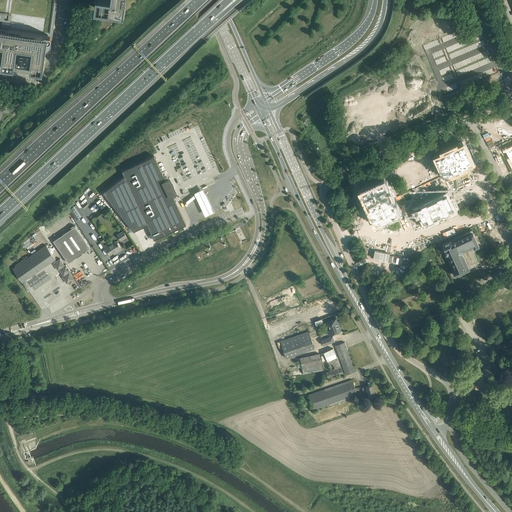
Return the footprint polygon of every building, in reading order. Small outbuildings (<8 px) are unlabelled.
[(95,0),(94,7),(124,12),(125,0),(95,0)] [(0,66),(1,66),(14,68),(29,70),(43,72),(45,54),(46,52),(47,41),(48,41),(49,41),(50,41),(51,40),(51,39),(51,38),(51,37),(51,36),(50,36),(50,35),(49,35),(0,28),(0,66)] [(440,155),(435,157),(437,163),(439,162),(442,168),(440,168),(443,174),(447,172),(448,174),(458,169),(459,171),(463,169),(462,167),(467,165),(466,163),(471,161),(469,155),(467,156),(464,150),(466,149),(463,144),(458,147),(454,149),(453,147),(449,149),(450,151),(444,153),(445,153),(440,155)] [(124,175),(103,192),(134,231),(147,225),(154,239),(156,239),(186,224),(177,205),(174,199),(173,195),(172,193),(174,192),(169,181),(166,182),(165,179),(154,155),(122,171),(124,175)] [(363,193),(361,194),(364,201),(366,200),(369,206),(367,206),(370,214),(372,213),(373,215),(372,216),(373,220),(375,219),(376,221),(380,219),(381,221),(392,215),(392,214),(396,212),(395,210),(397,209),(395,205),(393,206),(392,203),(394,203),(391,195),(389,196),(388,194),(390,193),(385,183),(383,184),(382,182),(378,184),(377,182),(366,188),(366,189),(362,191),(363,193)] [(425,201),(412,206),(417,216),(419,214),(422,219),(420,220),(423,226),(429,224),(429,222),(434,220),(434,221),(445,216),(445,215),(449,213),(450,214),(456,211),(453,205),(452,205),(449,200),(452,199),(448,190),(433,197),(434,199),(426,203),(425,201)] [(203,191),(194,195),(205,218),(214,214),(203,191)] [(74,202),(67,206),(76,220),(83,215),(74,202)] [(75,226),(64,233),(79,255),(90,248),(75,226)] [(229,231),(219,236),(221,241),(195,254),(199,262),(231,246),(232,247),(242,241),(236,230),(230,233),(229,231)] [(123,231),(117,235),(121,240),(127,237),(123,231)] [(455,238),(443,244),(445,250),(444,251),(446,254),(453,269),(453,270),(452,270),(455,276),(470,269),(467,264),(462,253),(463,251),(466,249),(471,247),(473,246),(474,248),(479,246),(473,232),(472,232),(456,240),(455,238)] [(68,263),(79,255),(64,233),(53,241),(68,263)] [(116,241),(105,248),(108,252),(107,252),(108,253),(109,254),(117,249),(118,251),(121,249),(116,241)] [(46,245),(29,257),(39,270),(55,258),(46,245)] [(22,282),(39,270),(29,257),(28,258),(27,256),(25,258),(26,259),(13,268),(22,282)] [(70,271),(66,264),(65,265),(60,259),(53,263),(58,270),(59,269),(63,276),(62,276),(67,283),(74,279),(69,272),(70,271)] [(329,335),(341,331),(336,318),(327,321),(330,330),(327,331),(329,335)] [(309,331),(280,341),(286,358),(314,348),(309,331)] [(332,336),(321,340),(323,345),(334,341),(332,336)] [(336,347),(345,374),(355,371),(345,342),(335,346),(335,347),(336,347)] [(300,361),(303,374),(322,370),(319,354),(314,355),(315,358),(300,361)] [(341,367),(337,356),(328,360),(332,370),(341,367)] [(340,376),(344,375),(341,367),(326,372),(328,378),(339,375),(340,376)] [(472,371),(470,370),(467,375),(469,376),(467,380),(482,388),(484,385),(486,386),(489,381),(487,380),(489,376),(475,367),(472,371)] [(314,410),(358,395),(352,379),(309,394),(314,410)] [(362,388),(364,397),(375,394),(372,385),(362,388)]
